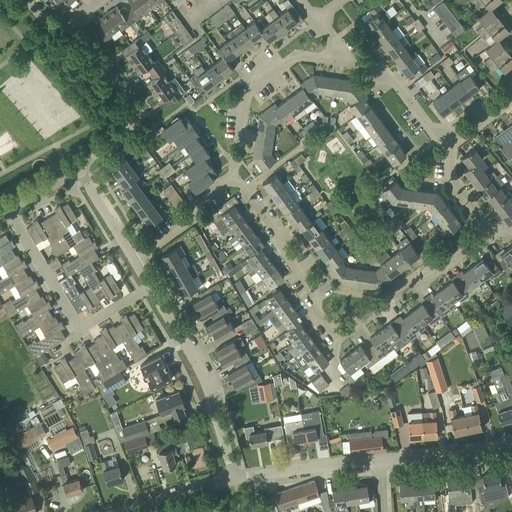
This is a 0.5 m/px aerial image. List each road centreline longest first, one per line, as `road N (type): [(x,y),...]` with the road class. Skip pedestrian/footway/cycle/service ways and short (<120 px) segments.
road 1 (residential): [(149,287),(80,328),(7,209)]
road 2 (residential): [(234,479),(203,380),(149,287)]
road 3 (residential): [(233,177),(247,92),(290,61),(352,63)]
road 4 (residential): [(233,177),(337,332)]
road 5 (residential): [(337,332),(488,231)]
road 6 (residential): [(85,169),(138,120),(86,24)]
road 7 (residential): [(234,479),(379,460)]
road 8 (residential): [(454,141),(431,130),(378,65),(352,63)]
road 9 (residential): [(379,460),(511,441)]
road 10 (residential): [(139,264),(233,177)]
